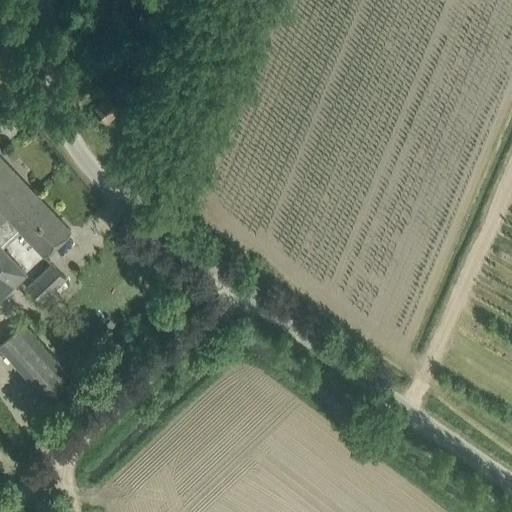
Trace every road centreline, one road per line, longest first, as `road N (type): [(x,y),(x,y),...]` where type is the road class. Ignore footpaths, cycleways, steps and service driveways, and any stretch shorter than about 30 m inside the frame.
road 1 (unclassified): [(239,286),(76,159),(57,130),(43,0)]
road 2 (unclassified): [(511,484),(239,286)]
road 3 (unclassified): [(4,511),(239,286)]
road 4 (track): [(407,411),(511,176)]
